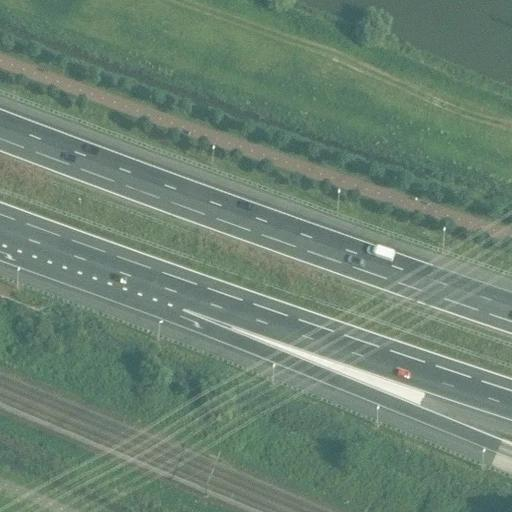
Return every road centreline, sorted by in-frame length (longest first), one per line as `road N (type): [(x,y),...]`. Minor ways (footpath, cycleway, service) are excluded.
road 1 (motorway): [(511,308),(0,125)]
road 2 (motorway): [(187,289),(417,414),(511,453)]
road 3 (motorway): [(187,289),(511,399)]
road 4 (motorway): [(0,223),(187,289)]
